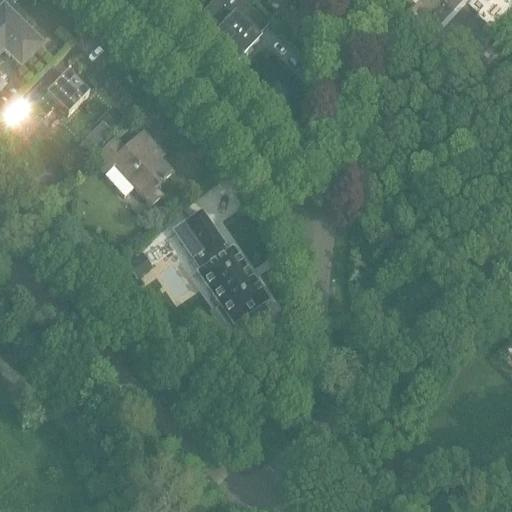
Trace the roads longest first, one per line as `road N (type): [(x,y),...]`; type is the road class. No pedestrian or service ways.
road 1 (unclassified): [(251,498),(214,472),(0,256)]
road 2 (residential): [(323,256),(201,98),(100,0)]
road 3 (residential): [(323,256),(362,0)]
road 4 (unclassified): [(362,389),(511,245)]
road 5 (unclassified): [(251,498),(362,389)]
road 6 (residential): [(362,389),(315,330),(323,256)]
